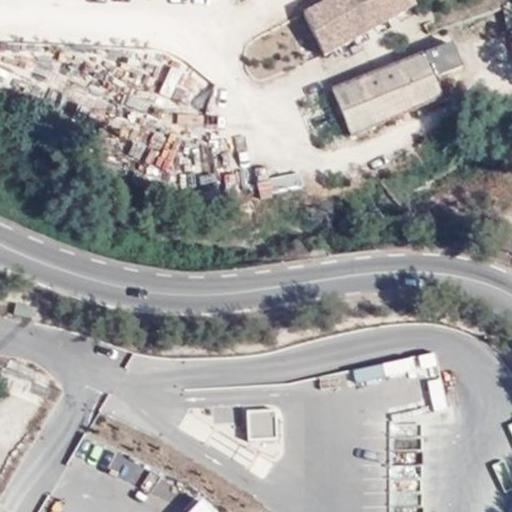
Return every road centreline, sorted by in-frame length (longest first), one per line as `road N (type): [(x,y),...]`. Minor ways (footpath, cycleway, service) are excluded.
road 1 (primary): [(0,244),(87,279),(157,294),(419,271),(511,297)]
road 2 (unknown): [(119,377),(223,377),(355,350),(444,347),(473,366),(490,406),(459,480)]
road 3 (unknown): [(119,377),(149,440),(276,511)]
road 4 (unknown): [(90,365),(77,408),(23,511)]
